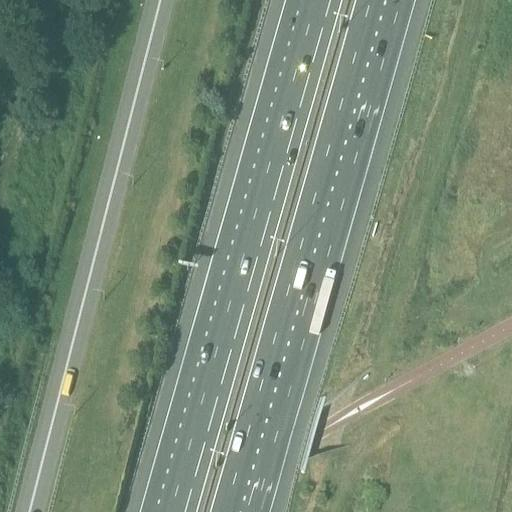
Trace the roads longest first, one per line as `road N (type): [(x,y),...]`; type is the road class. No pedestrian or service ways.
road 1 (motorway): [(317,0),(173,511)]
road 2 (motorway): [(243,511),(385,0)]
road 3 (primary): [(29,511),(159,0)]
